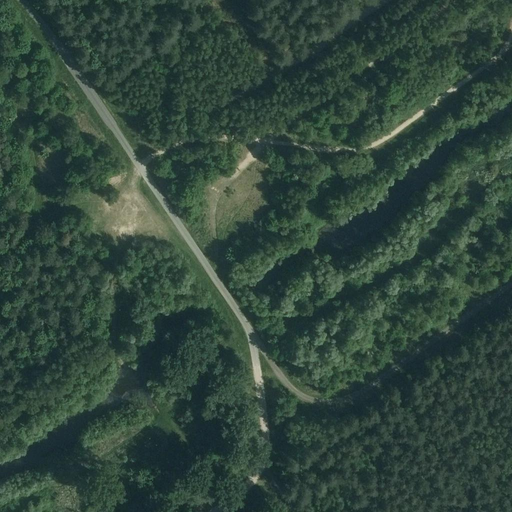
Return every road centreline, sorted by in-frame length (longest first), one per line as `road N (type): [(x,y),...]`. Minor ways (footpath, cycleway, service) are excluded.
road 1 (track): [(215,511),(244,490),(265,454),(252,332),(290,388),(328,402),(356,395),(511,284)]
road 2 (track): [(137,164),(175,143),(211,137),(363,150),(511,37)]
road 3 (unclassified): [(252,332),(22,0)]
road 4 (track): [(384,0),(175,143)]
road 5 (track): [(452,0),(264,142)]
